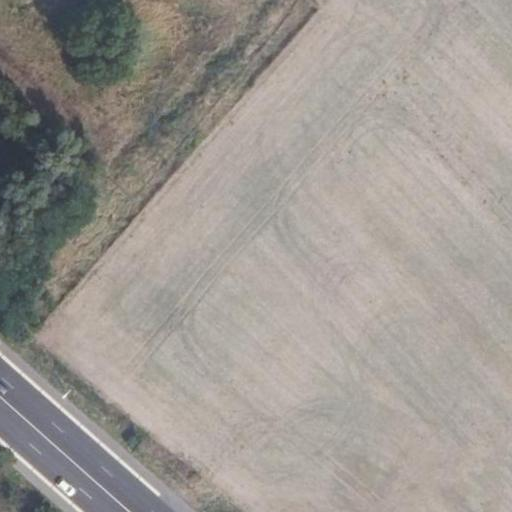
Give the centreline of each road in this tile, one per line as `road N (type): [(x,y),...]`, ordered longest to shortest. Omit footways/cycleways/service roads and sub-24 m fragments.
road 1 (track): [(0,49),(70,121),(126,154),(260,21),(238,0)]
road 2 (secondary): [(0,396),(128,511)]
